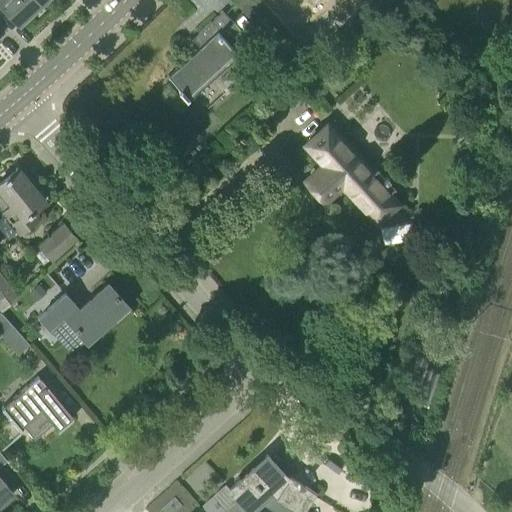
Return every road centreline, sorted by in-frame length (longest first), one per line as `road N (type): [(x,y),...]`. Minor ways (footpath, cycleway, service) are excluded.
road 1 (residential): [(264,368),(18,100)]
road 2 (residential): [(105,511),(264,368)]
road 3 (unclassified): [(468,511),(345,416)]
road 4 (secondary): [(18,100),(125,0)]
